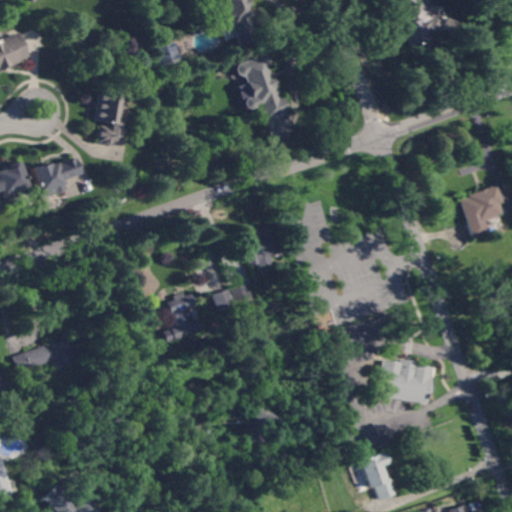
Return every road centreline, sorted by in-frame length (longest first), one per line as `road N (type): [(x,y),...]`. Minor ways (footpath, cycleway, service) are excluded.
road 1 (residential): [(511,503),(331,0)]
road 2 (residential): [(0,268),(380,136)]
road 3 (residential): [(380,136),(511,87)]
